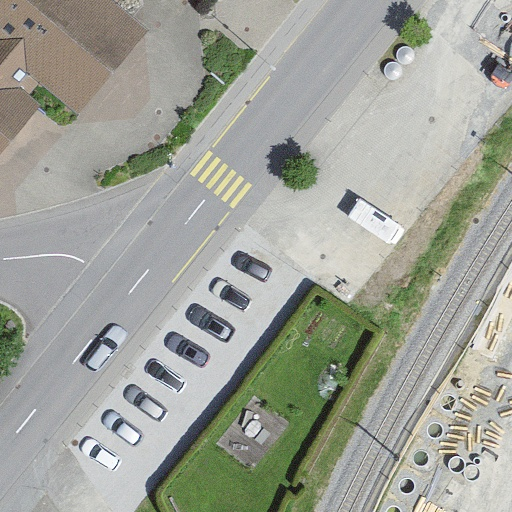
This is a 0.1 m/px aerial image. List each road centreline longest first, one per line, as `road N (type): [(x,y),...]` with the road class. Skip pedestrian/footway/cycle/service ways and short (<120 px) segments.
road 1 (secondary): [(126,297),(369,0)]
road 2 (secondary): [(0,457),(126,297)]
road 3 (residential): [(126,297),(70,257),(0,260)]
